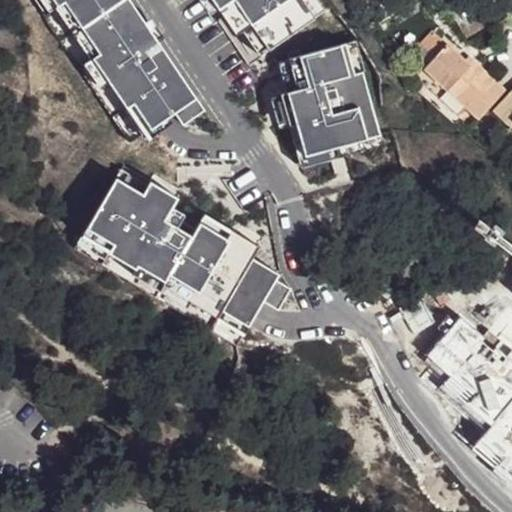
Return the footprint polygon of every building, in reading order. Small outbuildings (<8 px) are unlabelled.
[(130,0),(31,0),(128,145),(175,114),(184,127),(206,113),(130,0)] [(220,0),(259,57),(325,12),(317,0),(220,0)] [(356,43),(279,62),(305,167),(391,145),(373,74),(365,76),(356,43)] [(500,92),(468,63),(463,68),(452,57),(443,48),(421,72),(463,110),(475,120),(500,92)] [(463,68),(468,63),(457,52),(452,57),(463,68)] [(413,80),(456,117),(463,110),(421,72),(413,80)] [(511,86),(490,111),(507,127),(511,123),(511,86)] [(142,194),(114,178),(81,236),(242,332),(260,302),(276,311),(289,288),(273,280),(277,274),(250,259),(257,248),(193,211),(189,219),(173,210),(179,198),(149,181),(142,194)] [(509,413),(511,403),(511,383),(484,374),(475,402),(509,413)]
